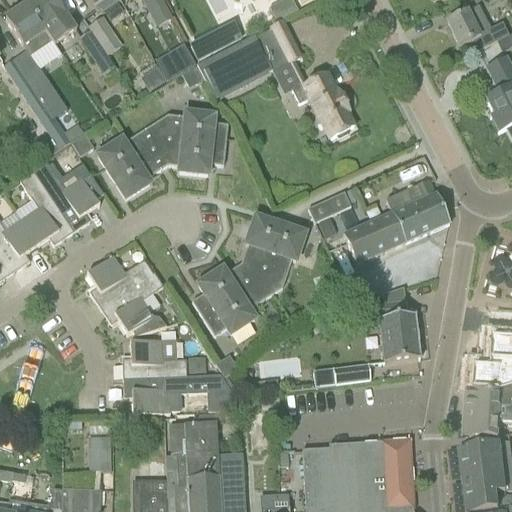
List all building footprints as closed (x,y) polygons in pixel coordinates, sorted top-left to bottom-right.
[(75,35),(51,0),(39,0),(26,9),(43,35),(51,47),(53,49),(75,35)] [(84,0),(96,17),(99,15),(101,17),(116,6),(115,4),(118,2),(116,0),(84,0)] [(157,0),(140,0),(150,19),(164,12),(157,0)] [(288,0),(267,11),(275,25),(295,14),(288,0)] [(51,47),(43,35),(26,9),(4,24),(29,62),(51,47)] [(500,27),(488,33),(477,10),(445,26),(457,51),(472,44),(477,55),(507,40),(500,27)] [(101,20),(86,30),(89,35),(106,59),(121,49),(101,20)] [(232,27),(189,49),(197,64),(239,42),(232,27)] [(287,68),(298,62),(280,27),(270,32),(271,33),(253,42),(283,100),(290,96),(298,110),(308,104),(329,144),(335,141),(338,143),(347,138),(347,135),(352,132),(344,116),(347,114),(338,96),(335,98),(324,78),(299,91),(287,68)] [(106,59),(89,35),(78,42),(95,67),(106,59)] [(169,85),(196,67),(182,47),(156,65),(169,85)] [(30,89),(40,82),(23,57),(11,65),(12,66),(32,96),(53,126),(53,125),(46,114),(47,114),(30,89)] [(498,97),(484,104),(492,120),(489,122),(497,138),(506,134),(511,145),(511,100),(509,95),(511,93),(511,71),(506,61),(503,63),(485,72),(498,97)] [(32,96),(12,66),(11,65),(2,71),(35,122),(37,121),(44,132),(53,126),(32,96)] [(188,93),(202,85),(195,71),(180,78),(188,93)] [(128,100),(126,107),(128,110),(135,105),(130,98),(128,100)] [(183,122),(166,120),(122,148),(120,145),(96,160),(124,204),(148,188),(145,184),(167,170),(178,171),(177,177),(206,180),(207,169),(222,171),(226,129),(212,128),(212,121),(184,118),(183,122)] [(77,129),(63,138),(69,148),(83,139),(77,129)] [(78,162),(92,153),(83,139),(69,148),(78,162)] [(88,179),(63,196),(45,169),(32,178),(72,238),(88,227),(84,220),(98,211),(94,205),(102,199),(88,179)] [(52,251),(72,238),(32,178),(18,187),(36,213),(20,224),(37,251),(47,244),(52,251)] [(354,271),(448,229),(428,185),(384,205),(389,218),(341,240),(354,271)] [(349,208),(357,204),(352,193),(344,196),(349,208)] [(313,228),(349,211),(343,197),(306,213),(313,228)] [(246,250),(240,269),(224,279),(221,274),(197,290),(203,299),(190,306),(213,341),(225,334),(229,339),(253,324),(247,314),(281,293),(291,265),(294,266),(303,238),(254,222),(245,249),(246,250)] [(3,235),(0,231),(0,259),(12,278),(28,267),(24,260),(37,251),(20,224),(3,235)] [(0,285),(12,278),(0,259),(0,285)] [(142,265),(122,279),(111,262),(85,279),(94,293),(88,298),(99,314),(152,279),(142,265)] [(140,305),(161,292),(152,279),(99,314),(110,330),(116,326),(126,340),(131,337),(134,341),(165,331),(159,323),(152,321),(151,322),(140,305)] [(366,305),(354,308),(355,318),(363,325),(368,324),(368,327),(369,326),(369,327),(378,326),(383,368),(416,364),(418,364),(418,362),(416,346),(415,338),(413,321),(413,319),(411,320),(406,321),(404,307),(403,307),(382,309),(366,311),(366,305)] [(467,369),(466,394),(500,396),(511,392),(511,341),(485,340),(484,365),(491,365),(491,370),(467,369)] [(184,365),(174,366),(174,345),(128,347),(129,364),(121,365),(121,384),(184,381),(184,365)] [(223,383),(237,374),(228,360),(214,369),(223,383)] [(187,379),(204,378),(203,362),(186,363),(187,379)] [(313,392),(369,385),(367,369),(311,376),(313,392)] [(184,381),(122,384),(122,404),(130,403),(131,420),(151,420),(163,419),(162,415),(162,399),(174,399),(205,398),(204,381),(184,381)] [(258,386),(248,387),(249,398),(259,397),(258,386)] [(465,395),(463,441),(497,442),(497,428),(511,428),(511,392),(500,396),(465,395)] [(228,401),(223,414),(241,414),(241,397),(229,397),(228,401)] [(219,511),(216,460),(215,429),(214,419),(192,420),(193,429),(167,431),(169,462),(163,462),(163,463),(164,485),(164,511),(219,511)] [(107,424),(88,425),(88,438),(107,438),(107,424)] [(64,425),(64,434),(80,434),(80,425),(64,425)] [(87,478),(109,478),(109,442),(87,442),(87,478)] [(412,511),(409,444),(379,446),(379,447),(327,450),(327,453),(301,455),(303,511),(412,511)] [(506,495),(511,494),(511,467),(509,445),(458,451),(465,511),(498,511),(497,497),(506,496),(506,495)] [(219,511),(243,511),(240,459),(216,460),(219,511)] [(164,511),(164,485),(163,463),(154,463),(154,486),(130,486),(130,511),(164,511)] [(0,484),(11,486),(12,478),(0,476),(0,477),(0,484)] [(23,488),(24,480),(12,478),(11,486),(23,488)] [(60,511),(61,495),(51,493),(49,511),(28,508),(27,511),(60,511)] [(98,511),(99,496),(61,494),(61,495),(60,511),(98,511)] [(511,511),(511,502),(511,499),(500,500),(501,511),(511,511)]
